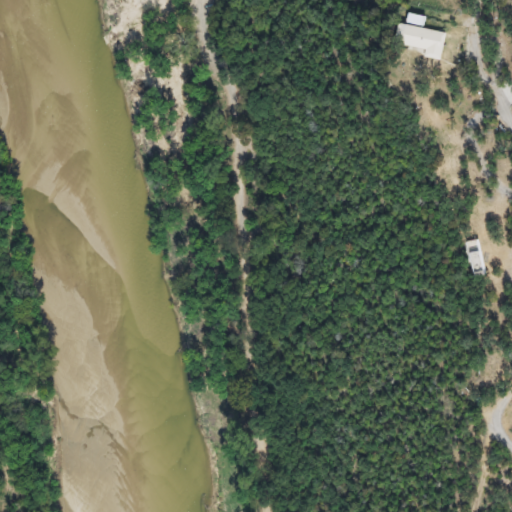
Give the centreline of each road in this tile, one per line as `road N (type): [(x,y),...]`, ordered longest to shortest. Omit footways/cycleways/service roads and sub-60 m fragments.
road 1 (residential): [(274,511),(235,128),(204,54),(200,0)]
road 2 (residential): [(460,141),(511,177),(480,107),(460,141)]
